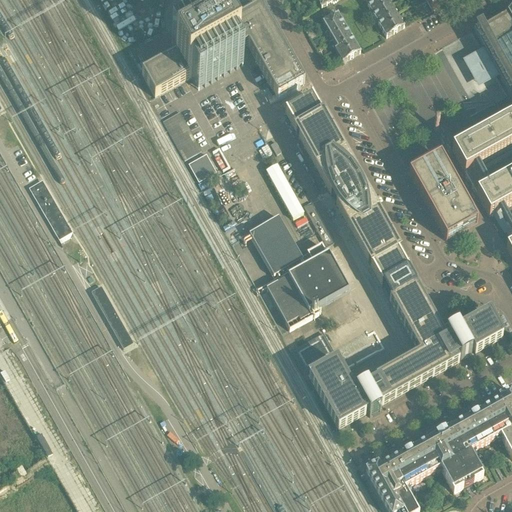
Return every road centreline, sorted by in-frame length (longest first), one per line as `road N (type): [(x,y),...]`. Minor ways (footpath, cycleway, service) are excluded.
road 1 (residential): [(326,97),(432,284),(509,305)]
road 2 (residential): [(509,305),(491,278),(444,263),(345,86)]
road 3 (residential): [(345,86),(499,0)]
road 4 (residential): [(359,451),(511,362)]
